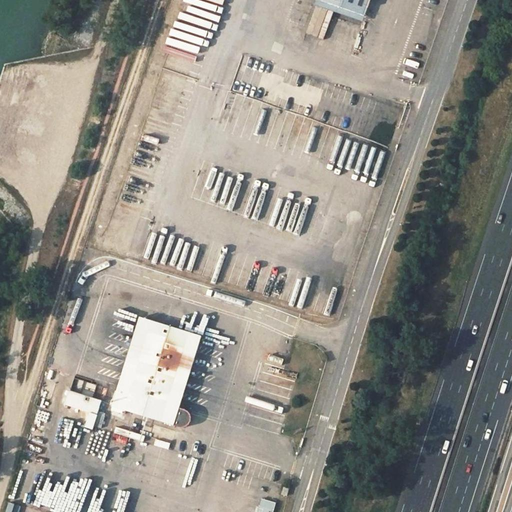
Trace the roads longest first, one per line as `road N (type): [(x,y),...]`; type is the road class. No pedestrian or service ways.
road 1 (unclassified): [(465,0),(300,511)]
road 2 (track): [(0,490),(14,416),(160,0)]
road 3 (track): [(13,363),(38,221),(115,0)]
road 4 (motorway): [(511,214),(415,511)]
road 5 (motorway): [(455,511),(511,334)]
